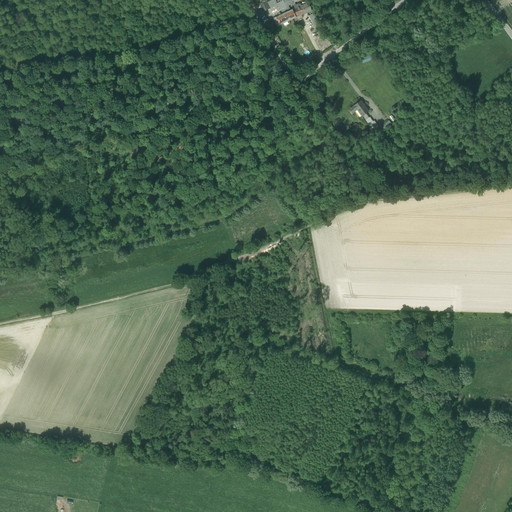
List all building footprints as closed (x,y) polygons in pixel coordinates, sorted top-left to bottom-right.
[(282,12),(283,14),(284,14),(288,12),(287,9),(282,0),(274,0),(270,2),(272,7),(278,4),(278,6),(279,6),(281,9),(282,12)] [(282,0),(287,9),(289,8),(288,6),(292,4),(292,3),(293,2),(292,0),(291,1),(290,0),(282,0)] [(260,4),(264,11),(270,8),(267,1),(260,4)] [(308,3),(302,5),(306,13),(312,10),(308,3)] [(295,9),(293,10),(296,17),(304,14),(300,6),(295,9)] [(288,12),(284,14),(287,21),(292,19),(288,12)] [(309,16),(314,27),(320,24),(314,13),(309,16)] [(280,25),(287,21),(284,14),(283,14),(276,17),(280,25)] [(316,29),(320,37),(325,34),(320,24),(314,27),(316,29)] [(361,101),(354,105),(357,109),(362,116),(366,113),(368,111),(361,101)] [(369,125),(373,131),(378,127),(375,121),(373,122),(369,125)]
